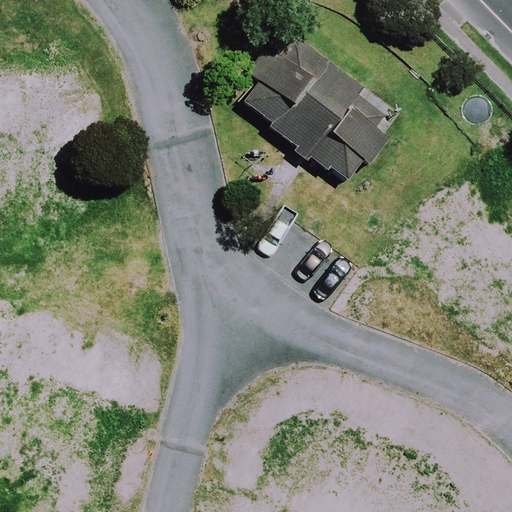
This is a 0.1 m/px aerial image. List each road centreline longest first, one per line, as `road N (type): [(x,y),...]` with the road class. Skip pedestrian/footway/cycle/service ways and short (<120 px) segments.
road 1 (residential): [(127,0),(174,82),(223,326)]
road 2 (residential): [(511,427),(455,388),(326,344)]
road 3 (residential): [(223,326),(171,511)]
